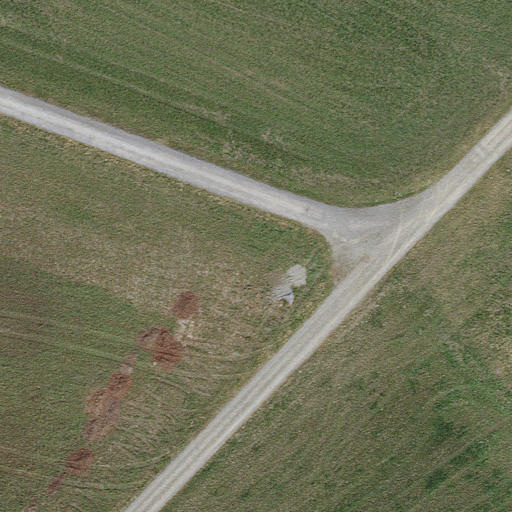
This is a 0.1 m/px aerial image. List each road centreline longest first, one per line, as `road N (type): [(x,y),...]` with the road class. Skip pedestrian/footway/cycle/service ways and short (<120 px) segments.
road 1 (track): [(394,241),(0,98)]
road 2 (track): [(394,241),(146,511)]
road 3 (track): [(511,121),(394,241)]
